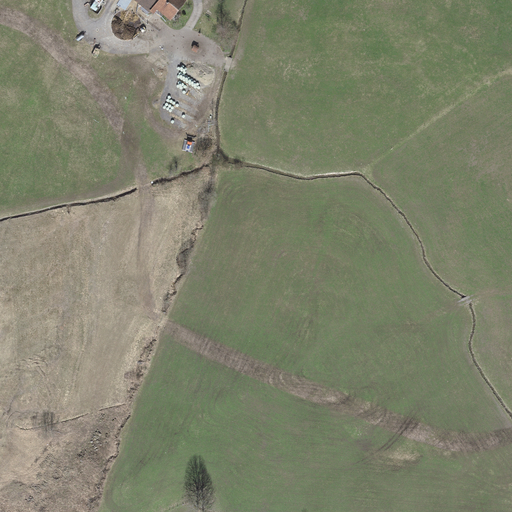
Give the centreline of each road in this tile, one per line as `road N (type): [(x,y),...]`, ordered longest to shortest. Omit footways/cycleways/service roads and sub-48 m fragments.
road 1 (track): [(237,66),(105,44),(83,23),(77,0)]
road 2 (track): [(168,120),(163,101),(197,0)]
